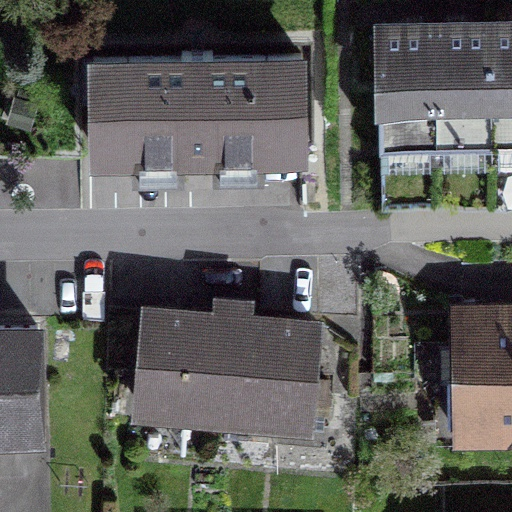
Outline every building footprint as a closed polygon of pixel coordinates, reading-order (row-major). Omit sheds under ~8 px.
[(511,23),(490,24),(492,144),(511,143),(511,23)] [(435,24),(379,25),(381,146),(437,145),(435,24)] [(490,24),(435,24),(437,145),(492,144),(490,24)] [(93,57),(94,148),(302,146),(301,55),(213,56),(213,50),(181,50),(181,56),(93,57)] [(81,94),(0,94),(0,155),(82,155),(81,94)] [(146,307),(137,401),(309,416),(317,322),(247,316),(248,300),(218,298),(217,313),(146,307)] [(511,310),(462,311),(463,341),(414,342),(415,372),(440,372),(441,425),(511,424),(511,310)] [(0,428),(39,428),(37,325),(0,325),(0,428)] [(48,511),(50,428),(39,428),(0,428),(0,511),(48,511)]
